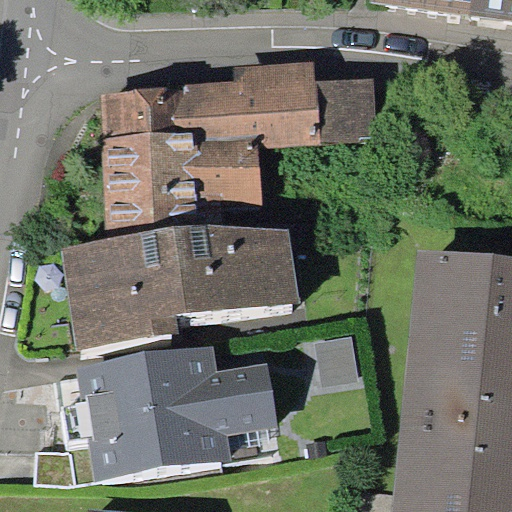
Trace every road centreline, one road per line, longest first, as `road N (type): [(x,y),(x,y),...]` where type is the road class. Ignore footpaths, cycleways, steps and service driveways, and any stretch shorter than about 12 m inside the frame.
road 1 (residential): [(25,41),(340,46),(511,69)]
road 2 (residential): [(0,240),(25,41)]
